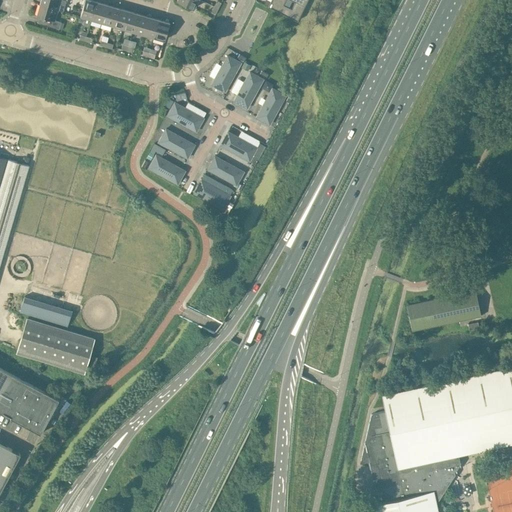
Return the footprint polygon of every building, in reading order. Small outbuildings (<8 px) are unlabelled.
[(40,0),(40,4),(57,10),(62,11),(65,1),(67,1),(67,0),(40,0)] [(85,17),(91,19),(96,1),(91,0),(84,0),(79,21),(82,23),(85,17)] [(177,0),(193,8),(197,0),(177,0)] [(268,7),(297,21),(305,6),(295,1),(291,8),(283,5),(285,0),(270,0),(270,1),(268,6),(268,7)] [(91,19),(102,22),(107,4),(96,1),(91,19)] [(47,25),(59,29),(61,22),(54,20),(57,10),(40,4),(36,15),(49,19),(47,25)] [(102,22),(112,25),(117,7),(107,4),(102,22)] [(112,25),(122,28),(127,10),(117,7),(112,25)] [(122,28),(133,31),(138,13),(127,10),(122,28)] [(133,31),(143,34),(148,16),(138,13),(133,31)] [(143,34),(154,37),(158,19),(148,16),(143,34)] [(154,37),(164,40),(169,23),(158,19),(154,37)] [(79,39),(85,41),(86,37),(86,36),(87,32),(83,31),(81,33),(79,39)] [(211,84),(224,91),(240,62),(227,55),(211,84)] [(234,100),(247,108),(263,79),(250,71),(234,100)] [(256,117),(269,124),(285,95),(272,88),(256,117)] [(174,102),(167,115),(196,131),(203,118),(174,102)] [(165,128),(158,142),(187,158),(194,144),(165,128)] [(220,144),(249,160),(256,147),(228,131),(220,144)] [(148,168),(177,184),(184,170),(156,154),(148,168)] [(207,169),(236,184),(243,171),(214,155),(207,169)] [(0,262),(28,165),(0,156),(0,262)] [(201,179),(194,193),(223,209),(230,195),(233,190),(204,174),(201,180),(201,179)] [(406,304),(412,331),(481,316),(475,289),(406,304)] [(19,311),(67,326),(72,310),(24,296),(19,311)] [(16,352),(84,372),(94,338),(27,318),(16,352)] [(360,507),(361,511),(437,511),(435,499),(438,498),(446,485),(446,482),(449,481),(448,478),(451,477),(453,474),(452,471),(456,470),(460,463),(458,454),(495,446),(511,442),(511,365),(382,394),(386,411),(371,414),(360,460),(370,463),(375,484),(380,483),(380,485),(383,486),(384,486),(387,501),(360,507)] [(10,417),(40,433),(59,399),(0,367),(0,411),(2,413),(3,412),(11,416),(10,417)] [(0,491),(20,454),(0,442),(0,491)]
